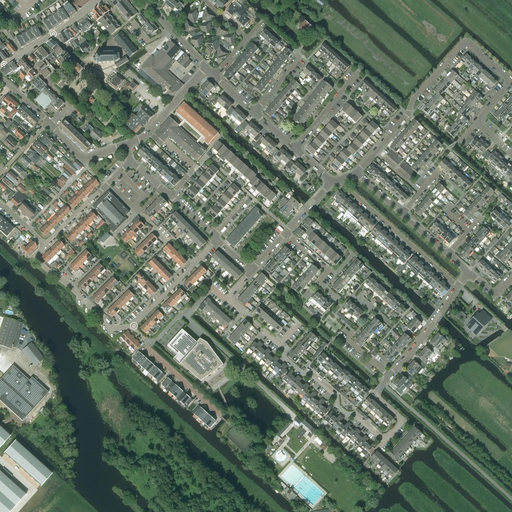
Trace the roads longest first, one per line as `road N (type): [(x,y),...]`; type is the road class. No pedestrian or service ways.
road 1 (residential): [(373,152),(464,41),(510,82)]
road 2 (unclassified): [(294,415),(185,315),(145,340)]
road 3 (residential): [(456,287),(337,180)]
road 4 (residential): [(384,441),(283,357),(279,344)]
road 5 (residential): [(45,245),(34,256),(56,277),(109,325),(133,326)]
road 6 (residential): [(133,326),(215,238)]
